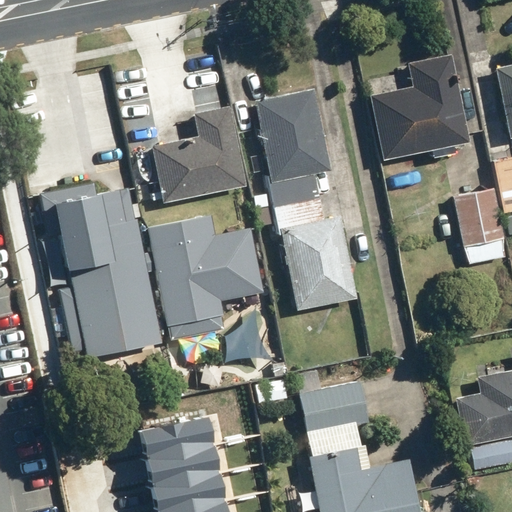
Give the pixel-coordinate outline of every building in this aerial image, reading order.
[(366,95),(379,159),(465,141),(447,54),(404,63),(409,87),(366,95)] [(511,63),(492,68),(506,137),(511,135),(511,63)] [(251,98),(267,181),(311,173),(327,170),(310,86),(251,98)] [(148,144),(159,201),(242,184),(226,104),(190,111),(195,135),(148,144)] [(511,155),(489,160),(499,212),(511,209),(511,155)] [(311,173),(267,181),(276,226),(320,218),(311,173)] [(56,283),(69,350),(151,334),(122,189),(97,194),(94,179),(36,190),(44,232),(57,229),(67,281),(56,283)] [(449,195),(460,246),(467,263),(501,255),(501,237),(490,186),(449,195)] [(207,210),(144,222),(166,335),(225,324),(220,297),(261,290),(248,221),(210,228),(207,210)] [(276,226),(292,309),(352,297),(336,215),(320,218),(276,226)] [(452,396),(462,444),(511,433),(511,367),(474,375),(477,391),(452,396)] [(295,393),(304,433),(365,420),(357,380),(295,393)] [(134,433),(150,511),(219,511),(200,419),(134,433)] [(466,447),(471,468),(511,460),(507,438),(466,447)] [(416,511),(406,456),(354,466),(350,445),(304,454),(315,511),(416,511)]
